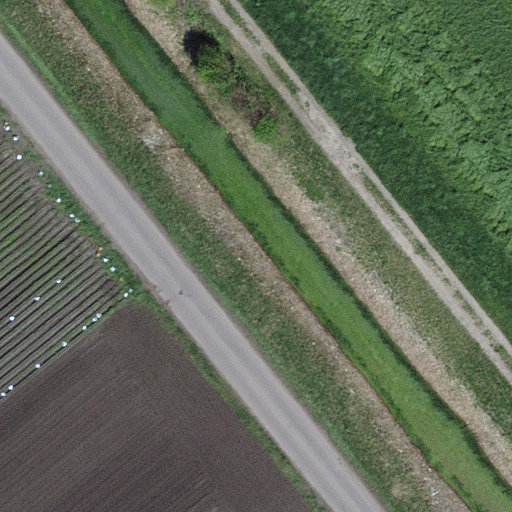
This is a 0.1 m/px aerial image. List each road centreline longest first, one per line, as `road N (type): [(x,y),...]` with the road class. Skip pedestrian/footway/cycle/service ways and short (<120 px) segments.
road 1 (track): [(352,511),(0,79)]
road 2 (track): [(216,0),(511,375)]
